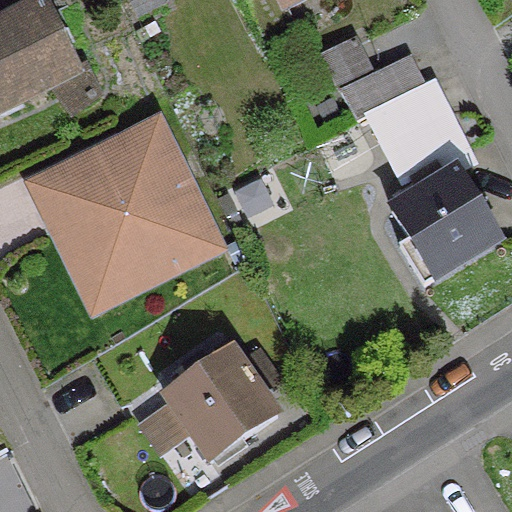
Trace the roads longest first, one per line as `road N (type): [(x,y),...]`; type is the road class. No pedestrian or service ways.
road 1 (residential): [(511,375),(301,511)]
road 2 (residential): [(439,0),(511,155)]
